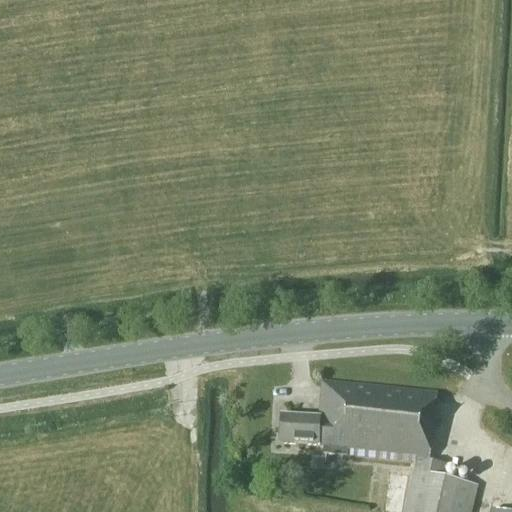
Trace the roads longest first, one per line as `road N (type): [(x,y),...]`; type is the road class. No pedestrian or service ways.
road 1 (tertiary): [(489,323),(308,332),(0,376)]
road 2 (track): [(177,347),(195,511)]
